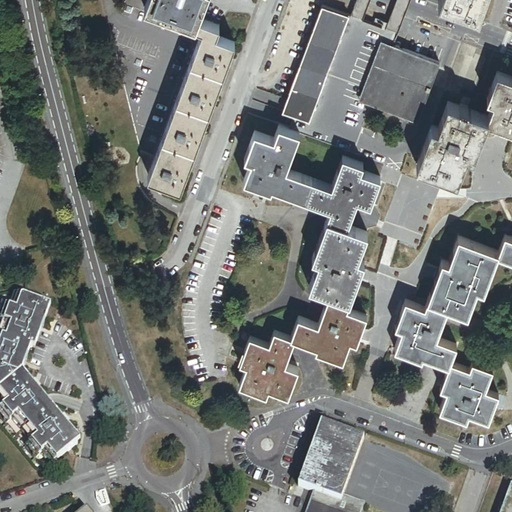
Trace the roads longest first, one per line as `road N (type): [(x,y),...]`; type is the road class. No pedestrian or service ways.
road 1 (tertiary): [(149,427),(79,199),(33,0)]
road 2 (residential): [(159,272),(182,254),(276,0)]
road 3 (residential): [(511,448),(472,457),(334,405),(283,419)]
road 4 (residential): [(135,462),(0,510)]
road 5 (residential): [(511,45),(380,0)]
